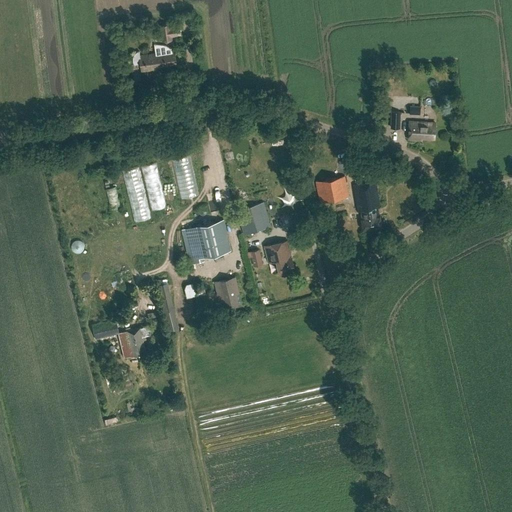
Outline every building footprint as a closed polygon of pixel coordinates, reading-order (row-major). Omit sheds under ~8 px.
[(171,36),(178,35),(177,25),(170,26),(170,23),(160,25),(162,41),(172,39),(171,36)] [(135,65),(140,64),(141,72),(156,70),(156,66),(168,64),(169,63),(170,62),(171,61),(172,60),(172,59),(172,58),(173,56),(173,55),(172,54),(172,53),(172,52),(171,51),(171,50),(170,49),(168,48),(167,48),(167,47),(166,47),(164,46),(155,46),(155,47),(156,47),(155,54),(140,56),(139,51),(137,51),(137,52),(136,52),(135,53),(134,54),(133,55),(133,56),(133,57),(132,58),(132,59),(132,61),(133,63),(134,65),(135,65)] [(420,115),(420,106),(409,105),(409,114),(420,115)] [(400,111),(391,111),(391,128),(399,128),(400,111)] [(432,138),(433,122),(409,121),(408,139),(418,139),(418,138),(432,138)] [(270,141),(284,139),(283,129),(269,130),(270,141)] [(360,172),(381,177),(384,164),(364,159),(360,172)] [(319,201),(349,196),(345,175),(315,181),(319,201)] [(380,207),(376,182),(353,186),(357,211),(360,211),(361,218),(360,219),(362,229),(381,226),(380,216),(379,216),(377,207),(380,207)] [(143,205),(138,185),(124,188),(129,208),(143,205)] [(270,226),(263,201),(236,209),(243,234),(270,226)] [(198,258),(229,250),(222,220),(191,228),(198,258)] [(294,270),(287,241),(264,246),(268,262),(276,260),(279,274),(294,270)] [(253,266),(262,264),(259,249),(250,251),(253,266)] [(238,303),(236,294),(239,294),(235,277),(214,282),(218,301),(220,301),(221,307),(238,303)] [(203,280),(193,282),(196,295),(205,293),(203,280)] [(172,299),(170,283),(161,283),(162,293),(167,292),(168,300),(172,299)] [(97,339),(120,333),(117,319),(93,325),(97,339)] [(129,356),(145,352),(142,339),(145,339),(142,326),(123,331),(129,356)]
